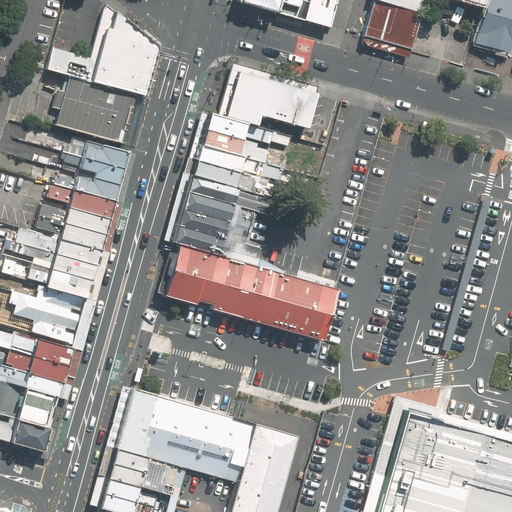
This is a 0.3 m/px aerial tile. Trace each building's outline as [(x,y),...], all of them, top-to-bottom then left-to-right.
[(240,0),(240,1),(327,26),(333,0),(240,0)] [(373,0),(361,46),(409,59),(424,0),(458,0),(482,7),(484,0),(373,0)] [(511,0),(485,0),(473,43),(507,53),(511,37),(511,0)] [(67,76),(138,95),(153,44),(101,8),(88,58),(50,46),(44,69),(67,76)] [(231,69),(219,113),(252,124),(254,115),(301,127),(312,91),(231,69)] [(53,124),(124,144),(138,95),(67,76),(53,124)] [(207,110),(200,141),(238,152),(245,154),(252,124),(219,113),(213,112),(207,110)] [(38,127),(35,136),(55,141),(57,131),(38,127)] [(71,190),(109,200),(111,200),(125,151),(84,140),(71,189),(71,190)] [(200,141),(191,169),(230,180),(238,152),(200,141)] [(75,173),(80,156),(55,149),(50,167),(75,173)] [(173,241),(178,243),(211,253),(232,181),(230,180),(191,169),(173,241)] [(45,286),(83,296),(109,200),(71,190),(58,239),(45,286)] [(441,348),(448,350),(490,200),(491,198),(486,196),(483,196),(483,197),(441,348)] [(31,256),(51,261),(57,238),(15,227),(9,250),(31,256)] [(178,243),(165,295),(320,339),(335,289),(250,264),(211,253),(178,243)] [(0,273),(44,286),(51,262),(32,257),(30,262),(0,254),(0,273)] [(71,344),(83,298),(39,287),(37,297),(17,292),(11,314),(32,320),(29,332),(71,344)] [(68,346),(37,338),(27,373),(59,382),(68,346)] [(59,382),(27,373),(23,388),(24,388),(49,395),(57,397),(61,382),(59,382)] [(49,395),(24,388),(0,381),(0,414),(15,418),(41,425),(49,395)] [(129,391),(114,448),(144,456),(184,467),(235,481),(251,424),(129,391)] [(511,511),(511,433),(396,401),(364,511),(511,511)] [(0,439),(9,442),(15,418),(0,414),(0,439)] [(41,425),(15,418),(9,442),(40,451),(47,427),(41,425)] [(272,511),(293,436),(251,424),(235,481),(226,511),(272,511)] [(144,456),(114,448),(98,508),(112,511),(128,511),(136,485),(176,496),(184,467),(144,456)]
